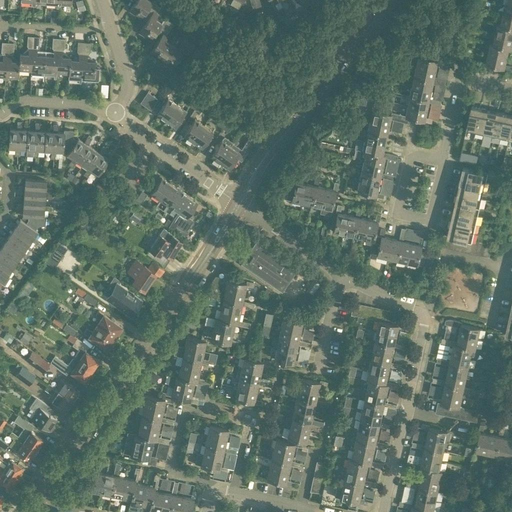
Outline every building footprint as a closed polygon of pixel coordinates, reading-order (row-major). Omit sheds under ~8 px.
[(141,17),(145,12),(152,1),(150,0),(136,0),(130,9),(141,17)] [(242,0),(231,0),(230,3),(240,8),(243,3),(242,2),(242,0)] [(261,6),(259,0),(249,0),(252,8),(261,6)] [(152,1),(145,12),(150,15),(140,31),(151,39),(158,29),(162,23),(156,19),(159,14),(157,12),(161,7),(152,1)] [(511,5),(507,4),(504,3),(502,12),(502,14),(511,16),(511,15),(511,14),(511,5)] [(502,12),(501,12),(500,14),(502,15),(500,23),(501,24),(511,25),(511,14),(511,15),(511,16),(502,14),(502,12)] [(161,60),(172,44),(166,40),(169,35),(167,34),(174,24),(165,18),(162,23),(158,29),(163,32),(150,52),(161,60)] [(511,25),(501,24),(500,23),(498,22),(496,31),(495,33),(504,35),(504,34),(511,35),(511,25)] [(511,44),(511,45),(511,44),(511,35),(504,34),(504,35),(495,33),(496,31),(494,31),(494,33),(495,34),(493,42),(493,43),(500,44),(502,44),(511,46),(511,44)] [(29,73),(31,74),(31,73),(34,36),(27,35),(27,45),(28,47),(28,53),(19,52),(19,60),(19,69),(29,70),(29,73)] [(34,36),(31,73),(31,74),(44,75),(44,71),(45,54),(37,53),(37,48),(39,46),(40,36),(34,36)] [(45,54),(44,71),(44,75),(54,75),(53,78),(56,78),(56,75),(57,75),(59,37),(53,37),(52,47),(54,49),(53,55),(45,54)] [(70,58),(71,56),(62,55),(63,50),(65,48),(65,38),(59,37),(57,75),(56,75),(58,76),(59,72),(69,73),(70,58)] [(172,44),(161,60),(172,67),(183,52),(189,56),(196,45),(185,38),(178,48),(172,44)] [(18,77),(19,69),(19,60),(11,59),(11,54),(13,51),(14,42),(8,41),(5,79),(7,79),(7,77),(18,77)] [(81,82),(82,79),(84,41),(78,41),(77,51),(79,53),(79,59),(70,58),(69,73),(69,79),(79,79),(79,82),(81,82)] [(90,42),(84,41),(82,79),(99,81),(100,68),(95,67),(96,60),(87,60),(88,54),(90,52),(90,42)] [(508,48),(511,49),(511,46),(502,44),(500,44),(493,43),(493,42),(490,42),(488,51),(488,53),(497,55),(497,53),(507,56),(508,48)] [(488,51),(487,51),(486,53),(488,53),(486,63),(504,67),(504,68),(511,70),(511,67),(511,65),(505,64),(507,56),(497,53),(497,55),(488,53),(488,51)] [(418,55),(416,64),(416,66),(425,68),(425,67),(435,69),(437,62),(444,64),(445,60),(437,58),(437,60),(418,55)] [(416,64),(414,64),(414,66),(416,67),(414,75),(435,80),(436,78),(433,78),(435,69),(425,67),(425,68),(416,66),(416,64)] [(432,82),(439,83),(440,79),(436,78),(435,80),(414,75),(412,84),(411,86),(420,88),(421,86),(431,88),(432,82)] [(180,83),(174,79),(167,90),(172,94),(180,83)] [(412,84),(410,84),(410,86),(411,86),(409,95),(431,100),(431,97),(429,97),(431,88),(421,86),(420,88),(411,86),(412,84)] [(155,104),(159,99),(148,92),(144,97),(155,104)] [(190,105),(195,109),(202,98),(197,95),(190,105)] [(416,106),(427,108),(428,101),(435,103),(436,98),(431,97),(431,100),(409,95),(408,103),(407,106),(416,107),(416,106)] [(151,110),(155,104),(144,97),(141,102),(151,110)] [(158,114),(167,120),(178,105),(168,98),(158,114)] [(208,102),(202,98),(195,109),(201,112),(208,102)] [(408,103),(406,103),(405,105),(407,106),(405,114),(405,115),(410,116),(424,119),(424,121),(432,122),(433,118),(425,116),(427,108),(416,106),(416,107),(407,106),(408,103)] [(187,111),(178,105),(167,120),(176,126),(187,111)] [(475,132),(481,107),(472,105),(466,130),(475,132)] [(489,109),(481,107),(475,132),(484,134),(489,109)] [(368,118),(370,119),(370,121),(379,123),(379,121),(389,124),(390,119),(408,123),(410,116),(405,115),(399,114),(391,112),(391,114),(365,108),(363,118),(366,119),(367,118),(368,118)] [(497,111),(489,109),(484,134),(492,135),(497,111)] [(505,113),(497,111),(492,135),(500,137),(505,113)] [(511,121),(511,114),(505,113),(500,137),(501,138),(508,139),(511,121)] [(218,124),(223,128),(230,117),(225,114),(218,124)] [(236,121),(230,117),(223,128),(229,132),(236,121)] [(369,121),(367,130),(389,135),(390,133),(387,132),(389,124),(379,121),(379,123),(370,121),(370,119),(367,118),(366,119),(366,120),(369,121)] [(185,135),(194,141),(205,125),(196,119),(185,135)] [(18,121),(17,128),(19,129),(18,149),(20,149),(27,150),(28,129),(22,129),(22,121),(18,121)] [(36,122),(35,130),(37,130),(36,151),(38,151),(45,151),(46,131),(40,130),(40,123),(36,122)] [(64,132),(58,131),(58,124),(53,124),(53,131),(55,131),(54,152),(56,152),(63,153),(63,146),(64,132)] [(214,132),(205,125),(194,141),(203,147),(214,132)] [(19,129),(17,128),(10,128),(9,148),(16,149),(15,155),(19,155),(20,149),(18,149),(19,129)] [(37,130),(35,130),(28,129),(27,150),(26,156),(38,157),(38,151),(36,151),(37,130)] [(86,143),(84,142),(79,138),(77,140),(73,137),(73,130),(64,129),(64,132),(63,146),(67,146),(71,149),(66,155),(72,160),(69,164),(73,166),(76,162),(74,161),(86,143)] [(394,134),(390,133),(389,135),(367,130),(366,138),(365,140),(374,142),(374,141),(384,143),(386,137),(393,138),(394,134)] [(55,131),(53,131),(46,131),(45,151),(51,152),(51,158),(55,158),(56,152),(54,152),(55,131)] [(258,136),(253,133),(246,143),(251,147),(258,136)] [(74,161),(76,162),(82,166),(94,148),(88,144),(93,138),(89,136),(84,142),(86,143),(74,161)] [(221,162),(231,146),(233,143),(224,137),(212,156),(221,162)] [(365,140),(366,138),(364,138),(363,141),(365,141),(363,150),(366,151),(366,150),(385,155),(385,152),(383,152),(384,143),(374,141),(374,142),(365,140)] [(251,147),(246,143),(242,149),(233,143),(231,146),(221,162),(230,168),(237,158),(242,161),(251,147)] [(104,146),(99,152),(101,153),(89,171),(91,172),(97,176),(109,158),(103,154),(107,148),(104,146)] [(101,153),(99,152),(94,148),(82,166),(87,170),(84,174),(88,176),(91,172),(89,171),(101,153)] [(393,154),(385,152),(385,155),(366,150),(366,151),(363,150),(360,149),(358,158),(360,159),(363,160),(363,161),(372,163),(373,161),(383,164),(384,157),(392,158),(393,154)] [(486,164),(488,155),(480,153),(478,162),(486,164)] [(496,157),(490,155),(488,164),(494,166),(496,157)] [(363,160),(360,159),(359,161),(363,162),(361,170),(383,175),(384,173),(381,172),(383,164),(373,161),(372,163),(363,161),(363,160)] [(511,160),(504,159),(502,168),(511,170),(511,164),(511,160)] [(463,166),(461,175),(485,181),(488,172),(463,166)] [(361,170),(359,178),(358,180),(368,182),(368,181),(378,183),(380,177),(387,178),(388,174),(384,173),(383,175),(361,170)] [(291,199),(299,201),(301,202),(304,193),(302,193),(305,183),(298,181),(299,174),(295,173),(293,181),(295,181),(291,199)] [(484,189),(485,181),(461,175),(459,184),(484,189)] [(161,199),(171,183),(162,177),(152,193),(161,199)] [(302,202),(311,204),(316,183),(317,183),(319,178),(315,177),(313,184),(305,183),(302,193),(304,193),(301,202),(299,201),(299,203),(302,204),(302,202)] [(46,189),(46,187),(47,180),(26,178),(25,185),(19,185),(18,189),(25,190),(25,188),(46,189)] [(358,180),(359,178),(358,178),(357,180),(358,181),(356,190),(375,194),(375,196),(383,198),(384,193),(376,192),(378,183),(368,181),(368,182),(358,180)] [(319,206),(319,207),(321,208),(321,210),(320,210),(320,212),(330,214),(335,190),(337,190),(339,182),(334,181),(332,189),(324,187),(322,197),(323,197),(321,206),(319,206)] [(180,189),(171,183),(161,199),(169,205),(180,189)] [(311,204),(319,206),(321,206),(323,197),(322,197),(324,187),(317,185),(317,183),(316,183),(311,204)] [(459,184),(457,192),(482,198),(484,189),(459,184)] [(25,190),(24,197),(45,198),(46,191),(53,192),(53,188),(46,187),(46,189),(25,188),(25,190)] [(169,205),(178,211),(189,195),(180,189),(169,205)] [(147,194),(142,191),(135,201),(140,205),(147,194)] [(480,206),(482,198),(457,192),(455,200),(480,206)] [(198,201),(189,195),(178,211),(168,226),(173,229),(177,225),(182,228),(185,224),(188,226),(193,219),(188,216),(198,201)] [(45,207),(45,205),(45,198),(24,197),(24,204),(17,203),(17,207),(23,208),(23,206),(45,207)] [(455,200),(453,209),(478,215),(480,206),(455,200)] [(344,224),(346,214),(339,212),(341,205),(337,204),(335,211),(337,212),(332,231),(341,233),(343,234),(345,224),(344,224)] [(52,206),(45,205),(45,207),(23,206),(23,208),(23,215),(29,215),(44,216),(44,209),(51,210),(52,206)] [(136,208),(130,217),(140,224),(146,216),(136,208)] [(344,234),(353,236),(357,214),(359,214),(360,209),(356,208),(355,216),(346,214),(344,224),(345,224),(343,234),(341,233),(341,235),(343,235),(344,234)] [(476,223),(478,215),(453,209),(451,217),(476,223)] [(361,238),(361,239),(363,240),(364,238),(373,240),(377,221),(379,222),(380,214),(376,213),(374,220),(366,218),(363,229),(365,229),(363,238),(361,238)] [(353,236),(361,238),(363,238),(365,229),(363,229),(366,218),(359,217),(359,214),(357,214),(353,236)] [(33,238),(34,236),(38,231),(35,229),(39,225),(46,225),(46,216),(44,216),(29,215),(29,219),(26,223),(20,219),(16,224),(11,221),(9,225),(14,228),(15,226),(33,238)] [(474,232),(476,223),(451,217),(449,226),(474,232)] [(40,240),(34,236),(33,238),(15,226),(14,228),(10,234),(28,246),(32,240),(38,244),(40,240)] [(457,237),(462,238),(468,240),(472,241),(474,232),(449,226),(447,235),(451,236),(457,237)] [(145,254),(162,266),(170,255),(171,256),(182,241),(164,228),(145,254)] [(376,254),(385,256),(387,257),(389,248),(388,248),(390,238),(383,236),(385,229),(381,228),(379,235),(380,235),(376,254)] [(388,257),(396,259),(401,237),(403,238),(404,233),(400,232),(398,240),(390,238),(388,248),(389,248),(387,257),(385,256),(385,258),(387,259),(388,257)] [(23,253),(24,252),(28,246),(10,234),(6,239),(1,236),(0,237),(0,240),(3,243),(5,241),(23,253)] [(442,246),(448,247),(451,236),(447,235),(444,234),(442,246)] [(457,237),(451,236),(448,247),(454,249),(457,237)] [(396,259),(405,261),(407,261),(409,252),(407,252),(410,242),(403,240),(403,238),(401,237),(396,259)] [(454,249),(460,250),(462,238),(457,237),(454,249)] [(465,251),(468,240),(462,238),(460,250),(465,251)] [(55,266),(68,247),(59,240),(46,259),(55,266)] [(295,268),(254,240),(240,260),(261,275),(281,289),(295,268)] [(465,251),(471,252),(474,241),(472,241),(468,240),(465,251)] [(5,241),(3,243),(0,247),(0,248),(17,261),(21,255),(27,259),(29,256),(24,252),(23,253),(5,241)] [(480,242),(474,241),(471,252),(477,254),(480,242)] [(420,250),(421,244),(410,242),(407,252),(409,252),(407,261),(405,261),(405,262),(407,263),(408,261),(417,264),(422,265),(425,252),(420,250)] [(486,244),(480,242),(477,254),(483,255),(486,244)] [(492,245),(486,244),(483,255),(489,257),(492,245)] [(0,259),(12,268),(14,266),(17,261),(0,248),(0,259)] [(164,267),(162,266),(145,254),(141,261),(137,258),(128,271),(137,277),(134,281),(145,288),(156,272),(159,274),(164,267)] [(0,259),(0,280),(5,284),(10,277),(7,275),(11,270),(13,271),(15,276),(19,278),(22,275),(18,272),(19,270),(14,266),(12,268),(0,259)] [(109,293),(106,298),(131,315),(142,299),(134,294),(133,295),(127,290),(127,289),(118,283),(119,281),(114,277),(105,290),(109,293)] [(226,278),(224,287),(224,289),(233,291),(233,290),(243,292),(245,285),(252,286),(253,282),(245,281),(245,282),(226,278)] [(320,283),(316,280),(309,290),(313,293),(320,283)] [(95,304),(98,299),(79,286),(75,291),(83,297),(84,296),(95,304)] [(224,289),(224,287),(223,286),(222,289),(224,289),(222,298),(243,303),(243,305),(248,306),(249,302),(241,300),(243,292),(233,290),(233,291),(224,289)] [(222,298),(220,306),(219,308),(228,310),(229,309),(239,311),(240,304),(243,305),(243,303),(222,298)] [(356,315),(359,303),(353,302),(350,313),(356,315)] [(359,303),(356,315),(362,316),(365,304),(359,303)] [(365,304),(362,316),(368,317),(371,306),(365,304)] [(368,317),(374,319),(376,307),(371,306),(368,317)] [(376,307),(374,319),(379,320),(380,319),(382,308),(376,307)] [(219,309),(217,317),(218,318),(237,322),(236,324),(243,326),(244,321),(237,320),(239,311),(229,309),(228,310),(219,308),(219,309)] [(388,310),(382,308),(380,319),(386,321),(388,310)] [(100,318),(96,325),(114,337),(116,333),(118,334),(122,328),(120,327),(121,326),(98,310),(95,315),(100,318)] [(386,321),(392,322),(395,311),(388,310),(386,321)] [(66,322),(65,323),(55,316),(52,320),(62,327),(70,332),(69,333),(73,336),(77,330),(66,322)] [(218,318),(217,317),(215,317),(213,326),(212,328),(221,330),(222,328),(232,330),(233,324),(236,324),(237,322),(218,318)] [(282,317),(280,327),(280,328),(289,330),(289,329),(299,331),(301,324),(309,326),(309,322),(301,320),(301,321),(282,317)] [(386,331),(396,333),(398,326),(405,328),(406,324),(398,322),(398,324),(392,322),(386,321),(380,319),(379,320),(377,328),(376,330),(386,332),(386,331)] [(460,327),(459,334),(469,336),(470,335),(478,337),(478,339),(479,339),(480,336),(478,336),(480,328),(461,323),(462,321),(450,319),(446,319),(445,324),(460,327)] [(114,337),(96,325),(92,331),(86,327),(83,332),(99,343),(98,344),(104,348),(105,347),(106,347),(114,337)] [(230,339),(232,330),(222,328),(221,330),(212,328),(213,326),(211,325),(211,328),(212,328),(210,337),(229,341),(229,343),(237,345),(237,340),(230,339)] [(298,339),(299,331),(289,329),(289,330),(280,328),(280,327),(279,326),(278,329),(280,329),(278,337),(300,342),(299,344),(304,345),(305,341),(298,339)] [(400,348),(401,343),(394,342),(396,333),(386,331),(386,332),(376,330),(377,328),(375,328),(375,330),(376,331),(374,339),(396,344),(396,347),(400,348)] [(18,339),(22,342),(25,343),(30,337),(24,332),(18,339)] [(77,338),(73,336),(69,333),(66,338),(73,343),(72,345),(78,349),(73,357),(78,361),(91,369),(98,359),(85,351),(89,346),(77,338)] [(457,341),(447,338),(446,343),(451,344),(451,342),(473,347),(476,348),(478,339),(478,337),(470,335),(469,336),(459,334),(457,341)] [(213,340),(206,338),(205,338),(205,340),(200,339),(186,336),(184,345),(183,347),(192,349),(193,347),(203,350),(204,343),(212,345),(213,340)] [(285,348),(295,350),(297,343),(299,344),(300,342),(278,337),(276,346),(276,348),(285,350),(285,348)] [(393,346),(396,347),(396,344),(374,339),(372,348),(372,350),(381,352),(381,351),(392,353),(393,346)] [(471,358),(472,358),(473,356),(471,355),(473,347),(451,342),(451,344),(454,345),(452,353),(461,355),(462,354),(471,356),(471,358)] [(183,347),(181,356),(203,361),(203,363),(207,364),(209,360),(201,358),(203,350),(193,347),(192,349),(183,347),(184,345),(182,344),(182,347),(183,347)] [(293,359),(295,350),(285,348),(285,350),(276,348),(276,346),(274,346),(274,348),(276,348),(274,358),(293,362),(292,363),(300,365),(301,360),(293,359)] [(372,351),(370,359),(392,364),(391,366),(396,367),(397,363),(390,361),(392,353),(381,351),(381,352),(372,350),(372,348),(371,348),(370,350),(372,351)] [(38,354),(32,350),(25,359),(43,373),(50,363),(43,358),(38,354)] [(450,360),(448,359),(447,362),(469,367),(471,358),(471,356),(462,354),(461,355),(452,353),(450,360)] [(84,379),(91,369),(78,361),(73,357),(72,357),(67,365),(54,356),(50,362),(66,373),(69,369),(84,379)] [(200,363),(203,363),(203,361),(181,356),(180,365),(179,367),(188,369),(189,367),(199,369),(200,363)] [(243,357),(241,366),(240,368),(249,370),(250,369),(260,371),(261,364),(269,366),(270,361),(262,359),(262,361),(243,357)] [(448,359),(443,358),(442,362),(449,364),(447,372),(457,375),(457,373),(466,375),(466,378),(468,378),(468,375),(467,375),(469,367),(447,362),(448,359)] [(370,359),(368,368),(368,370),(377,372),(377,370),(387,373),(389,366),(391,366),(392,364),(370,359)] [(28,385),(36,375),(22,365),(18,362),(14,366),(19,369),(15,375),(28,385)] [(197,378),(199,369),(189,367),(188,369),(179,367),(180,365),(178,364),(177,367),(179,367),(177,375),(197,379),(196,382),(203,384),(204,379),(197,378)] [(240,369),(238,377),(260,382),(259,384),(264,386),(265,381),(258,379),(260,371),(250,369),(249,370),(240,368),(241,366),(239,366),(239,369),(240,369)] [(366,367),(366,370),(367,370),(365,379),(368,380),(369,379),(387,384),(388,382),(385,381),(387,373),(377,370),(377,372),(368,370),(368,368),(366,367)] [(446,380),(443,379),(443,381),(464,386),(466,378),(466,375),(457,373),(457,375),(447,372),(446,380)] [(170,385),(170,386),(171,383),(172,384),(172,385),(181,387),(181,386),(192,388),(193,381),(196,382),(197,379),(177,375),(170,374),(168,384),(170,385)] [(260,382),(238,377),(236,386),(236,388),(245,390),(245,388),(255,391),(257,384),(259,384),(260,382)] [(300,377),(298,386),(298,388),(306,390),(307,389),(317,391),(319,384),(326,386),(327,381),(320,380),(319,381),(300,377)] [(61,378),(54,387),(72,400),(79,390),(61,378)] [(462,395),(464,386),(443,381),(443,379),(438,378),(437,382),(445,384),(443,392),(453,394),(453,393),(462,395),(462,397),(464,398),(464,395),(462,395)] [(396,383),(388,382),(387,384),(369,379),(368,380),(366,388),(366,390),(375,392),(376,391),(386,393),(387,386),(395,388),(396,383)] [(171,383),(170,386),(172,386),(170,395),(189,400),(188,401),(196,403),(197,398),(190,397),(192,388),(181,386),(181,387),(172,385),(172,384),(171,383)] [(65,409),(72,400),(54,387),(49,384),(45,389),(52,393),(49,398),(65,409)] [(315,399),(317,391),(307,389),(306,390),(298,388),(298,386),(296,386),(296,389),(298,389),(296,397),(317,402),(317,404),(322,405),(323,401),(315,399)] [(236,389),(234,397),(253,401),(252,403),(265,406),(266,402),(254,399),(255,391),(245,388),(245,390),(236,388),(236,389)] [(366,391),(364,399),(386,404),(385,406),(390,408),(391,403),(384,402),(386,393),(376,391),(375,392),(366,390),(366,388),(364,388),(364,391),(366,391)] [(440,402),(444,403),(450,404),(456,405),(460,406),(462,397),(462,395),(453,393),(453,394),(443,392),(441,399),(434,398),(433,402),(438,403),(438,401),(441,401),(440,402)] [(152,406),(162,408),(164,402),(171,403),(172,399),(164,397),(164,398),(145,395),(143,404),(143,406),(151,408),(152,406)] [(49,406),(34,396),(27,407),(34,411),(30,418),(49,430),(51,430),(54,425),(53,423),(57,418),(45,411),(49,406)] [(296,397),(294,406),(293,408),(302,410),(302,408),(313,411),(314,403),(317,404),(317,402),(296,397)] [(364,399),(362,408),(361,410),(371,412),(371,411),(381,413),(383,406),(385,406),(386,404),(364,399)] [(441,414),(444,403),(440,402),(441,401),(438,401),(438,403),(436,412),(441,414)] [(162,419),(162,421),(167,422),(168,418),(160,416),(162,408),(152,406),(151,408),(143,406),(143,404),(142,403),(141,406),(143,406),(141,415),(162,419)] [(450,404),(444,403),(441,414),(448,415),(450,404)] [(293,409),(292,416),(313,421),(312,423),(317,424),(318,420),(311,418),(313,411),(302,408),(302,410),(293,408),(294,406),(292,405),(291,408),(293,409)] [(453,416),(459,418),(462,406),(460,406),(456,405),(453,416)] [(459,418),(465,419),(468,408),(462,406),(459,418)] [(360,407),(359,410),(361,410),(359,419),(381,424),(381,426),(386,427),(387,423),(379,421),(381,413),(371,411),(371,412),(361,410),(362,408),(360,407)] [(465,419),(471,420),(474,409),(468,408),(465,419)] [(480,410),(474,409),(471,420),(477,422),(480,410)] [(18,435),(20,436),(38,449),(43,442),(43,440),(43,439),(31,430),(34,425),(18,413),(13,420),(24,427),(18,435)] [(154,427),(158,428),(159,421),(162,421),(162,419),(141,415),(139,423),(139,425),(147,427),(148,426),(154,427)] [(310,423),(312,423),(313,421),(292,416),(289,425),(289,427),(298,429),(298,428),(308,430),(310,423)] [(378,425),(381,426),(381,424),(359,419),(358,427),(357,429),(367,431),(367,430),(377,432),(378,425)] [(156,438),(155,441),(162,442),(163,438),(156,436),(158,428),(154,427),(148,426),(147,427),(139,425),(139,423),(137,423),(137,425),(138,425),(137,434),(156,438)] [(446,441),(448,442),(448,439),(447,439),(449,430),(430,426),(430,424),(423,423),(422,427),(429,429),(427,437),(437,439),(438,438),(446,440),(446,441)] [(476,450),(485,452),(487,453),(489,444),(488,443),(490,433),(483,432),(485,424),(480,423),(479,431),(480,432),(476,450)] [(209,424),(207,433),(206,435),(215,437),(215,436),(226,438),(227,431),(235,433),(235,428),(228,427),(227,428),(209,424)] [(307,438),(308,430),(298,428),(298,429),(289,427),(289,425),(288,425),(287,428),(289,428),(287,437),(306,441),(305,443),(313,444),(314,439),(307,438)] [(357,430),(355,438),(377,443),(376,445),(381,447),(383,442),(375,440),(377,432),(367,430),(367,431),(357,429),(358,427),(355,427),(355,429),(357,430)] [(498,435),(490,433),(488,443),(489,444),(487,453),(485,452),(485,454),(487,454),(488,453),(496,455),(501,433),(503,434),(504,428),(500,427),(498,435)] [(13,438),(9,444),(30,458),(31,457),(32,457),(38,449),(20,436),(18,435),(11,431),(9,434),(13,438)] [(152,440),(155,441),(156,438),(137,434),(127,432),(125,441),(132,443),(131,444),(140,446),(141,445),(151,447),(152,440)] [(206,435),(204,444),(226,449),(225,451),(230,452),(231,448),(224,447),(226,438),(215,436),(215,437),(206,435),(207,433),(205,433),(204,435),(206,435)] [(502,436),(503,434),(501,433),(496,455),(505,457),(506,457),(508,448),(507,447),(509,438),(502,436)] [(0,445),(6,449),(9,444),(0,437),(0,445)] [(444,450),(446,441),(446,440),(438,438),(437,439),(427,437),(425,444),(423,443),(422,446),(444,450)] [(275,438),(273,448),(273,449),(282,451),(282,450),(292,452),(294,445),(301,447),(302,443),(295,441),(294,443),(275,438)] [(355,438),(353,447),(353,449),(362,451),(362,449),(372,452),(374,445),(376,445),(377,443),(355,438)] [(149,455),(151,447),(141,445),(140,446),(131,444),(132,443),(125,441),(122,452),(148,458),(148,460),(155,461),(156,457),(149,455)] [(423,443),(418,442),(417,446),(425,448),(423,456),(433,458),(433,457),(442,459),(444,450),(422,446),(423,443)] [(204,444),(202,453),(202,455),(211,457),(211,455),(221,458),(223,451),(225,451),(226,449),(204,444)] [(352,449),(350,458),(351,458),(370,462),(370,465),(377,466),(378,461),(371,460),(372,452),(362,449),(362,451),(353,449),(353,447),(351,446),(350,449),(352,449)] [(273,448),(271,447),(271,449),(273,450),(271,458),(292,463),(292,465),(297,466),(298,462),(290,460),(292,452),(282,450),(282,451),(273,449),(273,448)] [(202,455),(202,453),(201,453),(200,455),(202,455),(200,464),(218,468),(218,470),(226,472),(227,468),(220,466),(221,458),(211,455),(211,457),(202,455)] [(0,466),(3,469),(16,478),(20,472),(19,472),(23,467),(10,458),(8,462),(0,456),(0,466)] [(442,461),(443,462),(444,459),(442,459),(433,457),(433,458),(423,456),(421,463),(414,462),(413,466),(420,468),(421,465),(440,470),(442,461)] [(346,466),(345,468),(355,470),(355,468),(365,471),(367,464),(370,465),(370,462),(351,458),(350,458),(348,457),(346,466)] [(271,458),(269,467),(268,469),(277,471),(277,469),(288,472),(289,465),(292,465),(292,463),(271,458)] [(316,460),(315,467),(327,469),(328,463),(316,460)] [(90,490),(99,492),(100,492),(102,483),(101,483),(103,473),(97,471),(99,464),(94,463),(93,471),(95,471),(90,490)] [(440,482),(442,482),(442,480),(441,479),(443,470),(440,470),(421,465),(420,468),(423,469),(421,477),(431,479),(432,478),(440,480),(440,482)] [(3,469),(0,466),(0,481),(8,488),(11,483),(12,483),(16,478),(3,469)] [(366,482),(365,484),(370,485),(371,481),(363,479),(365,471),(355,468),(355,470),(345,468),(346,466),(344,466),(344,468),(345,468),(343,477),(366,482)] [(269,467),(267,467),(266,469),(268,469),(266,479),(285,483),(285,484),(293,486),(293,482),(286,480),(288,472),(277,469),(277,471),(268,469),(269,467)] [(315,467),(314,473),(326,475),(327,469),(315,467)] [(117,473),(118,469),(114,468),(112,475),(103,473),(101,483),(102,483),(100,492),(99,492),(99,493),(101,494),(102,492),(110,494),(111,491),(112,485),(115,473),(117,473)] [(137,480),(138,473),(134,472),(132,479),(123,477),(121,487),(122,488),(120,496),(119,496),(119,498),(121,498),(121,497),(130,498),(131,492),(133,484),(134,480),(137,480)] [(110,494),(119,496),(120,496),(122,488),(121,487),(123,477),(117,476),(117,473),(115,473),(112,485),(111,491),(110,494)] [(314,473),(312,479),(324,481),(326,475),(314,473)] [(351,488),(361,491),(363,484),(365,484),(366,482),(343,477),(341,486),(341,488),(350,490),(351,488)] [(438,490),(440,482),(440,480),(432,478),(431,479),(421,477),(420,484),(417,483),(416,486),(438,490)] [(156,487),(158,480),(153,479),(151,486),(142,484),(140,494),(142,495),(140,504),(139,503),(138,505),(141,506),(141,504),(149,506),(151,500),(153,492),(154,487),(156,487)] [(312,479),(311,484),(323,487),(324,481),(312,479)] [(130,498),(129,501),(139,503),(140,504),(142,495),(140,494),(142,484),(136,483),(137,480),(134,480),(133,484),(131,492),(130,498)] [(417,483),(412,482),(411,487),(419,488),(417,496),(427,498),(427,497),(436,499),(436,501),(438,502),(438,499),(436,499),(438,490),(416,486),(417,483)] [(323,487),(311,484),(310,491),(322,494),(323,487)] [(158,510),(158,511),(159,511),(160,511),(161,511),(165,511),(168,511),(173,491),(176,492),(177,487),(172,486),(171,493),(163,491),(160,501),(162,502),(160,511),(158,510)] [(149,508),(158,510),(160,511),(162,502),(160,501),(163,491),(156,490),(156,487),(154,487),(153,492),(151,500),(149,506),(149,508)] [(359,499),(361,491),(351,488),(350,490),(341,488),(337,487),(335,496),(358,502),(358,503),(365,505),(366,500),(359,499)] [(189,511),(191,508),(193,498),(195,499),(196,491),(192,490),(190,497),(182,496),(179,506),(181,506),(179,511),(189,511)] [(175,494),(176,492),(173,491),(168,511),(179,511),(181,506),(179,506),(182,496),(175,494)] [(434,511),(436,501),(436,499),(427,497),(427,498),(417,496),(415,503),(412,502),(411,505),(431,509),(431,510),(434,511)] [(412,502),(405,501),(404,506),(411,507),(410,511),(435,511),(436,511),(434,511),(431,510),(431,509),(411,505),(412,502)]
